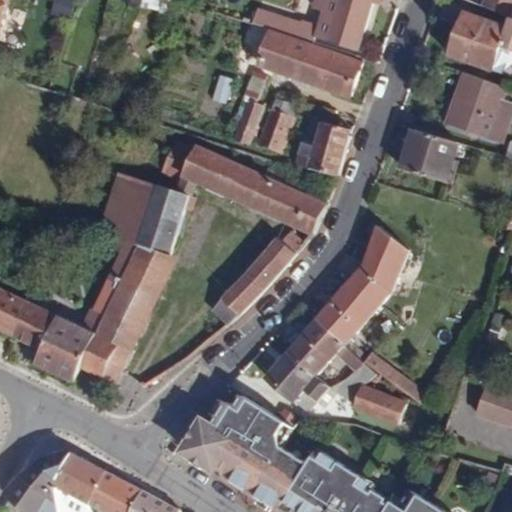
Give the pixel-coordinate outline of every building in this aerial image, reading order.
[(0,0),(0,31),(10,0),(0,0)] [(374,0),(322,0),(319,10),(326,11),(321,27),(319,39),(359,52),(373,4),(374,0)] [(511,0),(502,0),(499,11),(511,15),(511,12),(511,0)] [(256,25),(307,42),(311,27),(260,10),(256,25)] [(511,26),(511,28),(468,13),(453,55),(511,75),(511,26)] [(319,39),(321,27),(311,24),(311,27),(307,42),(317,45),(319,39)] [(364,64),(272,34),(262,66),(354,97),(364,64)] [(269,77),(256,72),(246,100),(250,102),(237,140),(252,145),(266,106),(259,104),(269,77)] [(509,87),(468,74),(450,125),(490,139),(504,142),(511,121),(511,101),(504,99),(509,87)] [(282,111),(283,112),(286,102),(277,99),(260,146),(268,149),(282,111)] [(297,118),(283,112),(282,111),(268,149),(283,155),(297,118)] [(341,176),(353,131),(325,122),(319,148),(305,144),(301,165),(341,176)] [(449,182),(461,143),(417,130),(405,169),(449,182)] [(187,176),(199,151),(177,141),(161,174),(184,184),(187,176)] [(200,148),(199,151),(187,176),(197,181),(258,208),(317,233),(330,205),(309,196),(315,183),(293,173),(291,178),(272,169),(268,178),(200,148)] [(122,240),(141,246),(172,256),(186,210),(192,212),(197,198),(191,196),(193,193),(182,187),(180,186),(178,190),(119,174),(101,233),(122,240)] [(197,181),(187,176),(184,184),(182,187),(193,193),(197,181)] [(382,225),(367,266),(395,291),(413,249),(382,225)] [(215,311),(231,326),(240,319),(271,288),(307,245),(293,233),(285,242),(280,238),(253,270),(215,311)] [(9,291),(0,306),(0,327),(45,349),(37,364),(77,382),(84,369),(100,334),(141,246),(122,240),(90,307),(87,306),(78,325),(9,291)] [(172,256),(141,246),(100,334),(135,350),(179,258),(172,256)] [(351,284),(380,309),(395,291),(367,266),(351,284)] [(351,284),(320,319),(348,345),(366,364),(377,353),(375,351),(372,355),(352,340),(380,309),(351,284)] [(0,306),(9,291),(0,286),(0,306)] [(320,319),(290,354),(320,378),(348,345),(320,319)] [(135,350),(100,334),(84,369),(118,384),(121,380),(137,351),(135,350)] [(377,353),(366,364),(387,380),(422,402),(429,392),(377,353)] [(320,378),(290,354),(269,378),(298,402),(307,391),(320,402),(323,397),(331,387),(332,387),(320,378)] [(365,386),(357,406),(387,417),(402,424),(410,404),(365,386)] [(511,425),(511,393),(490,386),(480,413),(511,425)] [(328,402),(337,391),(332,387),(331,387),(323,397),(328,402)] [(448,511),(416,491),(408,501),(397,493),(393,501),(375,489),(378,485),(321,449),(311,464),(284,447),(297,428),(245,397),(238,408),(230,402),(228,404),(219,418),(214,426),(206,421),(193,443),(194,450),(195,455),(198,457),(207,464),(261,498),(276,507),(283,511),(287,504),(299,511),(448,511)] [(219,418),(228,404),(222,400),(213,414),(219,418)] [(60,490),(79,455),(72,452),(60,453),(45,460),(21,480),(14,488),(52,511),(57,511),(50,487),(60,490)] [(50,487),(57,511),(71,511),(90,504),(107,471),(79,455),(60,490),(50,487)] [(204,469),(207,464),(198,457),(195,463),(204,469)] [(181,511),(182,511),(107,471),(90,504),(104,511),(181,511)] [(272,511),(276,507),(261,498),(258,503),(272,511)]
